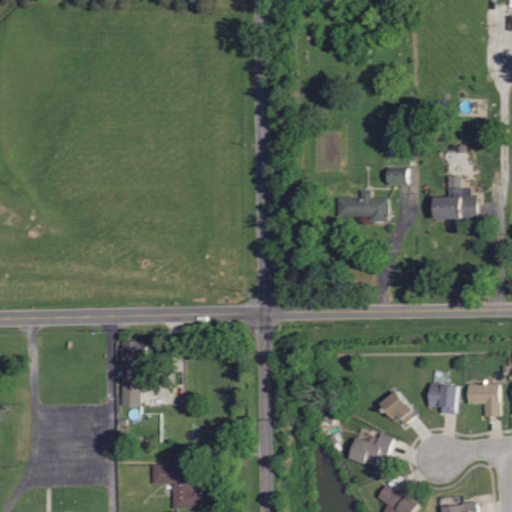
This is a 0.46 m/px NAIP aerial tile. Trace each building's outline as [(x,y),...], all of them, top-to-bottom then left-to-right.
[(403,147),(403,134),(386,134),(385,147),(403,147)] [(412,170),(393,170),(393,184),(412,184),(412,170)] [(473,186),(473,195),(479,195),(479,217),(437,217),(437,196),(450,196),(450,187),(463,187),(463,186),(473,186)] [(390,220),(372,220),(372,215),(340,215),(340,195),(362,195),(362,189),(373,189),(373,195),(390,196),(390,220)] [(142,364),(148,364),(148,376),(142,376),(142,404),(124,404),(124,339),(142,339),(142,344),(148,344),(148,354),(142,354),(142,364)] [(446,383),(460,384),(457,413),(441,411),(441,406),(430,405),(432,381),(446,383)] [(486,415),(486,402),(470,402),(470,383),(500,382),(501,414),(486,415)] [(408,403),(409,402),(418,414),(406,423),(400,417),(396,420),(394,417),(393,418),(381,402),(398,389),(408,403)] [(350,457),(356,436),(370,441),(372,434),(381,436),(382,431),(394,435),(388,456),(384,454),(383,459),(380,458),(377,466),(350,457)] [(175,506),(174,482),(154,482),(154,464),(174,463),(174,449),(200,448),(200,465),(193,465),(193,488),(201,488),(202,506),(175,506)] [(398,492),(400,489),(420,503),(414,511),(403,511),(402,511),(401,511),(389,511),(387,510),(391,504),(379,495),(387,484),(398,492)] [(443,511),(443,505),(462,504),(462,501),(478,500),(478,511),(443,511)]
